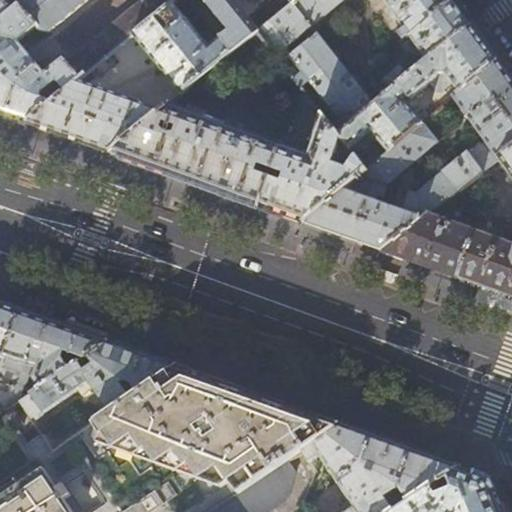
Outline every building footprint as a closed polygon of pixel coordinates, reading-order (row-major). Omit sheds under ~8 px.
[(0,0),(0,23),(15,11),(5,0),(0,0)] [(88,0),(45,0),(43,2),(40,0),(28,0),(28,1),(21,6),(15,11),(0,23),(0,114),(27,125),(55,102),(42,97),(45,92),(56,83),(59,83),(67,92),(91,72),(134,37),(173,4),(178,0),(141,0),(67,60),(65,58),(46,74),(21,43),(37,27),(40,31),(51,32),(88,0)] [(5,0),(15,11),(21,6),(15,0),(5,0)] [(202,0),(218,20),(211,25),(221,38),(233,53),(247,42),(257,33),(259,32),(232,0),(288,0),(292,4),(296,0),(202,0)] [(296,0),(292,4),(259,32),(257,33),(270,49),(276,57),(343,0),(296,0)] [(381,0),(428,63),(473,27),(453,0),(381,0)] [(209,48),(173,4),(134,37),(182,95),(233,53),(221,38),(209,48)] [(486,46),(473,27),(428,63),(409,79),(392,92),(374,108),(347,129),(339,137),(348,148),(370,131),(388,153),(410,135),(429,119),(425,115),(418,120),(406,106),(404,105),(403,105),(402,105),(402,106),(399,103),(408,95),(413,100),(434,83),(439,91),(442,91),(451,84),(459,94),(497,62),(486,46)] [(257,33),(247,42),(260,57),(270,49),(257,33)] [(310,82),(347,129),(374,108),(316,36),(289,57),(303,74),(300,77),(296,72),(291,76),(301,89),(310,82)] [(511,81),(497,62),(459,94),(453,99),(485,144),(480,148),(478,145),(415,196),(400,190),(393,210),(375,204),(378,196),(382,197),(386,185),(425,153),(410,135),(388,153),(366,171),(303,224),(305,224),(337,236),(356,242),(380,251),(426,215),(497,160),(511,148),(511,81)] [(382,80),(392,92),(409,79),(399,66),(382,80)] [(96,78),(91,72),(67,92),(55,102),(27,125),(69,139),(111,154),(162,112),(87,85),(96,78)] [(261,166),(273,170),(282,145),(171,105),(162,112),(111,154),(222,194),(259,208),(271,177),(258,173),(261,166)] [(322,115),(323,117),(326,121),(331,117),(326,111),(322,115)] [(339,137),(326,121),(323,117),(309,155),(282,145),(273,170),(271,177),(259,208),(283,216),(303,224),(366,171),(348,148),(339,137)] [(511,148),(497,160),(511,181),(511,246),(426,215),(380,251),(506,296),(511,298),(511,148)] [(337,236),(305,224),(301,234),(352,252),(356,242),(337,236)] [(26,299),(22,310),(54,321),(58,310),(26,299)] [(0,301),(0,368),(21,310),(0,301)] [(22,310),(21,310),(0,368),(0,415),(21,401),(28,396),(23,392),(33,366),(39,367),(34,378),(41,388),(109,341),(65,326),(54,321),(22,310)] [(141,353),(109,341),(41,388),(28,396),(21,401),(34,419),(46,411),(46,412),(80,389),(84,395),(95,387),(112,410),(176,365),(141,353)] [(176,365),(112,410),(55,450),(34,419),(21,401),(0,415),(0,511),(213,511),(288,461),(302,452),(342,425),(289,406),(207,376),(176,365)] [(395,444),(342,425),(302,452),(309,463),(321,455),(355,509),(350,511),(394,511),(460,468),(395,444)] [(296,473),(288,461),(213,511),(270,511),(286,501),(296,473)] [(502,511),(488,478),(473,472),(460,468),(394,511),(502,511)]
